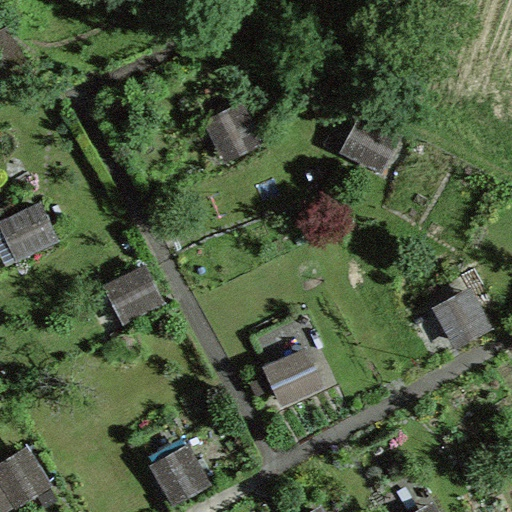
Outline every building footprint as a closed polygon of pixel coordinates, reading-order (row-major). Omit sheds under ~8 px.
[(0,74),(23,62),(12,40),(0,46),(0,74)] [(246,115),(215,132),(226,154),(257,138),(246,115)] [(374,122),(357,153),(380,165),(396,134),(374,122)] [(53,236),(38,204),(15,215),(30,247),(53,236)] [(143,267),(120,279),(136,310),(159,299),(143,267)] [(475,301),(444,318),(456,339),(487,322),(475,301)] [(281,361),(295,393),(318,382),(303,350),(281,361)] [(175,497),(205,479),(193,458),(163,475),(175,497)] [(17,499),(46,480),(33,459),(3,478),(17,499)]
